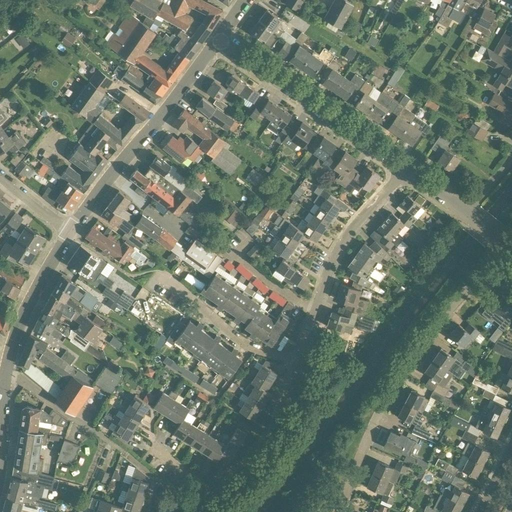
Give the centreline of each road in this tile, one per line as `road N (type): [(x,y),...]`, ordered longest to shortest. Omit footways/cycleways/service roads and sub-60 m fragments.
road 1 (residential): [(340,511),(377,412),(407,359),(503,246)]
road 2 (residential): [(69,232),(218,41)]
road 3 (residential): [(405,170),(218,41)]
road 4 (residential): [(299,360),(338,250),(405,170)]
road 5 (residential): [(299,360),(247,347),(155,270)]
road 6 (residential): [(206,492),(265,444),(299,360)]
road 7 (residential): [(6,368),(30,299),(69,232)]
